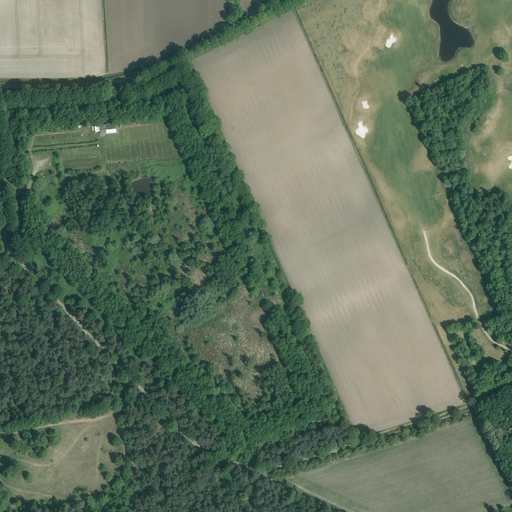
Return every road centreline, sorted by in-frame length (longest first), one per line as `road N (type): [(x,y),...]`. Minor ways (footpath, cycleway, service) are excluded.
road 1 (unclassified): [(0,86),(126,79),(292,0)]
road 2 (track): [(260,471),(511,391)]
road 3 (track): [(0,182),(9,249),(128,372)]
road 4 (track): [(0,435),(127,410)]
road 5 (track): [(128,372),(215,462)]
